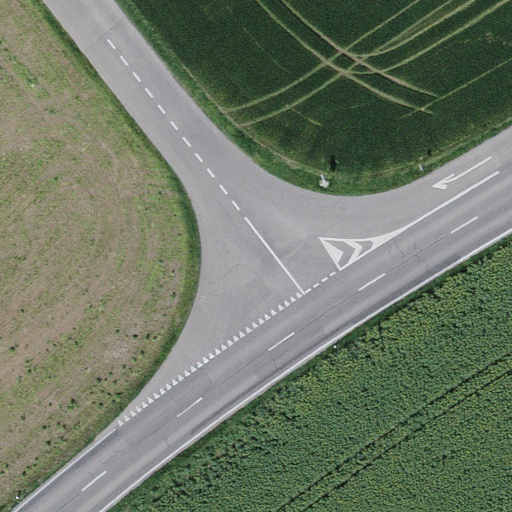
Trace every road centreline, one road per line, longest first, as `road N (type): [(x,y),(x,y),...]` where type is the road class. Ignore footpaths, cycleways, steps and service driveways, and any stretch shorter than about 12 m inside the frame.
road 1 (residential): [(318,314),(77,0)]
road 2 (secondary): [(318,314),(53,511)]
road 3 (secondary): [(511,201),(318,314)]
